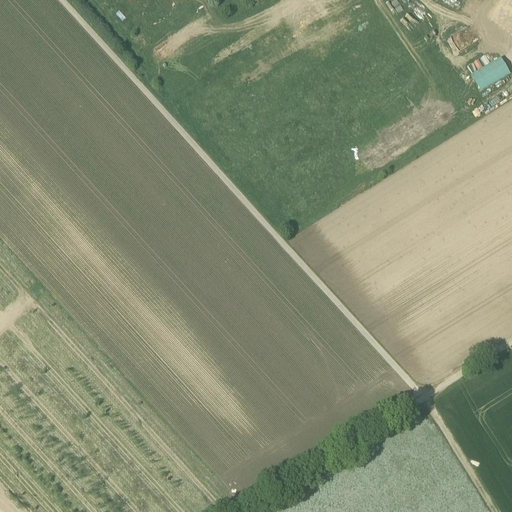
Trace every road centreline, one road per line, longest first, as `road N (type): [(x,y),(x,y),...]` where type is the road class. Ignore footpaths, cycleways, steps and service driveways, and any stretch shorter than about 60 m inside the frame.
road 1 (track): [(63,0),(422,398)]
road 2 (track): [(240,511),(511,342)]
road 3 (track): [(494,511),(422,398)]
